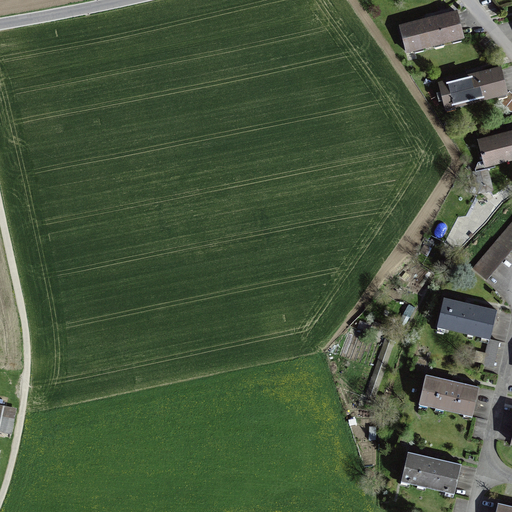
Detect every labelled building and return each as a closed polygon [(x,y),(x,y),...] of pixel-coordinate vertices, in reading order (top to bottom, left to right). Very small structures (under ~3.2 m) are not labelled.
[(465,39),(458,11),(400,26),(407,54),(465,39)] [(511,98),(504,69),(439,86),(447,115),(511,98)] [(511,165),(511,134),(479,143),(486,171),(511,165)] [(463,217),(475,195),(456,185),(427,239),(441,246),(458,214),(463,217)] [(511,225),(474,270),(488,281),(511,252),(511,225)] [(501,313),(446,301),(439,331),(494,344),(501,313)] [(483,391),(429,379),(422,409),(476,421),(483,391)] [(17,411),(0,407),(0,434),(12,437),(17,411)] [(464,466),(410,453),(403,484),(457,496),(464,466)] [(511,511),(511,505),(498,503),(495,511),(511,511)]
